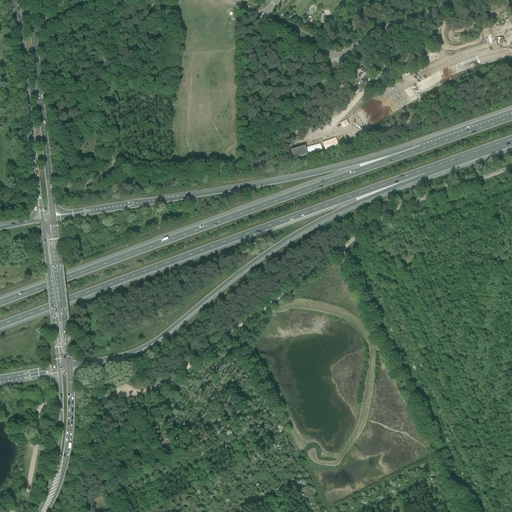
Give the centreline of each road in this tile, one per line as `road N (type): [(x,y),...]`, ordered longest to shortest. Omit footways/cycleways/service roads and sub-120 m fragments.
road 1 (unclassified): [(468,511),(345,264),(344,246),(397,207),(511,166)]
road 2 (motorway): [(421,149),(0,302)]
road 3 (motorway): [(0,325),(415,173)]
road 4 (motorway): [(69,366),(159,337),(270,249),(415,173)]
road 5 (motorway): [(421,149),(53,218)]
road 6 (track): [(97,398),(150,390),(344,246)]
road 7 (tertiary): [(467,0),(376,31),(341,55),(232,0)]
road 8 (secondary): [(15,0),(42,220)]
road 9 (secondary): [(53,218),(29,0)]
road 10 (track): [(11,511),(26,494),(38,410),(90,399)]
road 11 (secondary): [(42,220),(59,368)]
road 12 (secondary): [(69,366),(53,218)]
road 13 (secondary): [(51,494),(66,462),(69,366)]
road 14 (secondary): [(59,368),(51,494)]
road 15 (track): [(329,509),(439,454)]
road 16 (track): [(119,511),(89,444),(97,398)]
